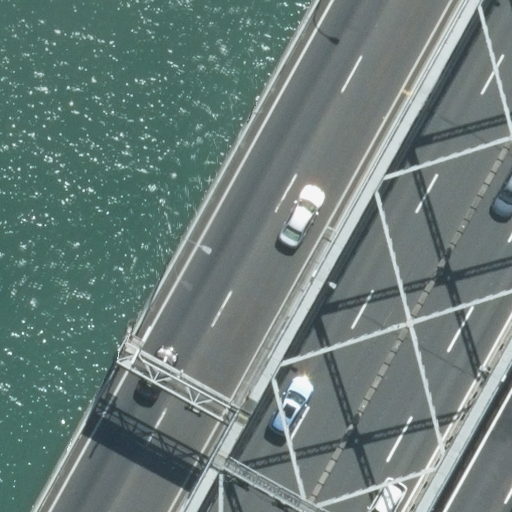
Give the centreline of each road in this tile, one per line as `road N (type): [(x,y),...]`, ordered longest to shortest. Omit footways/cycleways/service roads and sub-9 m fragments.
road 1 (motorway): [(109,511),(392,0)]
road 2 (motorway): [(303,511),(511,135)]
